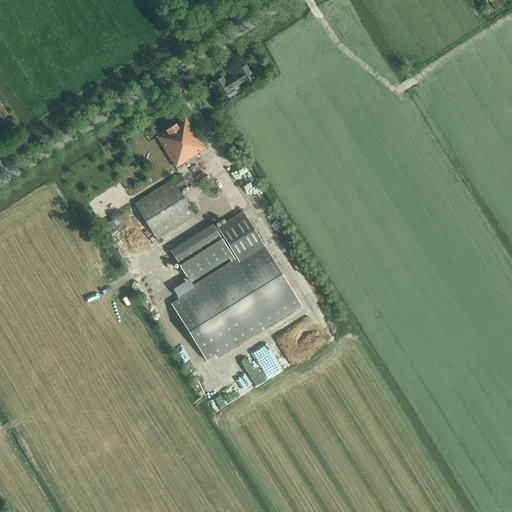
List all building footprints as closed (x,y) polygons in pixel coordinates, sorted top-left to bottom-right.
[(499,0),(493,0),(491,1),(496,10),(503,6),(499,0)] [(245,85),(254,79),(246,66),(237,71),(238,73),(225,82),(222,77),(213,83),(221,96),(225,101),(237,93),(234,88),(243,82),(245,85)] [(0,120),(9,115),(0,101),(0,120)] [(156,137),(175,167),(184,162),(187,166),(196,160),(193,156),(205,149),(185,118),(156,137)] [(224,150),(230,147),(226,141),(221,144),(224,150)] [(227,153),(233,163),(240,158),(234,149),(227,153)] [(161,150),(154,153),(161,167),(168,164),(161,150)] [(134,204),(157,240),(196,216),(180,192),(188,187),(180,175),(134,204)] [(125,212),(108,221),(112,227),(128,218),(125,212)] [(179,299),(171,304),(206,361),(215,355),(217,359),(301,306),(243,212),(218,228),(236,258),(177,296),(179,299)]
